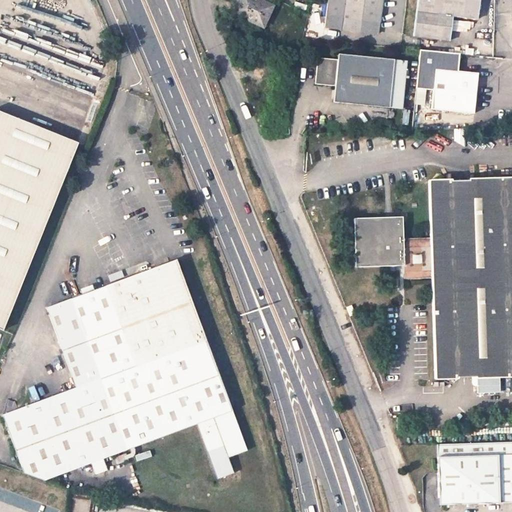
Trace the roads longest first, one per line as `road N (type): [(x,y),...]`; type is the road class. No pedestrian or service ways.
road 1 (residential): [(401,511),(201,0)]
road 2 (residential): [(105,0),(127,49),(124,85),(6,385)]
road 3 (trunk): [(319,395),(169,34)]
road 4 (trunk): [(230,236),(295,433),(312,511)]
road 5 (trunk): [(131,0),(230,236)]
road 6 (motorway): [(230,236),(333,466)]
road 7 (unknown): [(298,184),(306,57)]
road 8 (motorway): [(366,511),(319,395)]
road 9 (unknown): [(363,404),(411,400),(406,325)]
